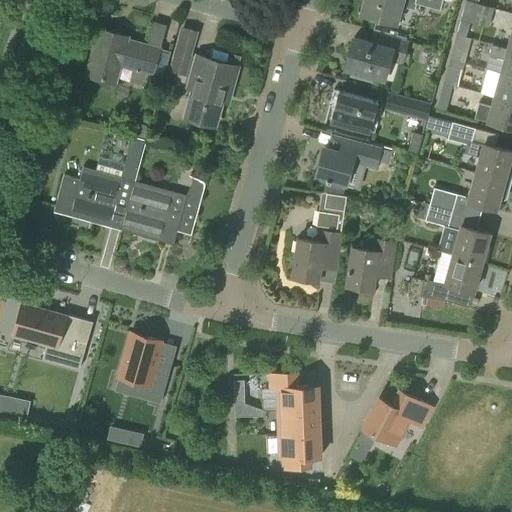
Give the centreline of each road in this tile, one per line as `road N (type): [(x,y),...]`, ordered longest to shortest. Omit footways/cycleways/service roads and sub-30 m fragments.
road 1 (residential): [(301,28),(220,312)]
road 2 (residential): [(398,342),(351,426),(329,422),(325,330)]
road 3 (residential): [(220,312),(56,264)]
